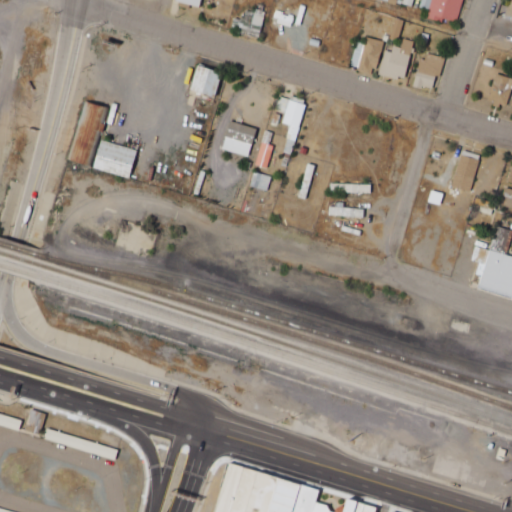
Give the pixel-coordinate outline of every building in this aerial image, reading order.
[(455,24),(462,0),(431,0),(427,16),(455,24)] [(242,9),(240,20),(233,18),(231,25),(259,33),(264,12),(253,9),(252,12),(242,9)] [(388,39),(397,42),(402,21),(393,19),(388,39)] [(374,76),(384,42),(366,37),(356,70),(374,76)] [(404,81),(414,41),(401,38),(399,45),(386,42),(378,74),(404,81)] [(409,84),(429,93),(444,60),(424,51),(409,84)] [(223,72),(198,64),(189,89),(215,97),(223,72)] [(504,107),(511,87),(511,78),(494,72),(483,99),(504,107)] [(297,128),(304,104),(278,96),(274,110),(284,113),(281,123),(297,128)] [(105,107),(82,101),(68,160),(91,166),(105,107)] [(255,128),(229,120),(220,149),(247,157),(255,128)] [(129,178),(136,149),(99,140),(92,169),(129,178)] [(272,145),(260,142),(253,165),(265,168),(272,145)] [(450,185),(468,191),(478,158),(460,152),(450,185)] [(312,164),(304,163),(298,197),(306,198),(312,164)] [(265,191),(270,176),(253,171),(248,186),(265,191)] [(369,193),(369,184),(329,182),(328,192),(369,193)] [(498,204),(511,208),(511,188),(503,186),(498,204)] [(362,208),(327,207),(327,215),(362,217),(362,208)] [(511,295),(511,254),(505,253),(511,230),(493,225),(487,248),(474,245),(471,260),(478,262),(474,276),(482,278),(480,288),(511,295)] [(26,430),(32,409),(47,414),(41,434),(26,430)] [(0,413),(23,420),(21,428),(26,430),(41,434),(45,436),(48,428),(119,449),(116,460),(0,425),(0,413)] [(212,511),(227,463),(300,485),(291,511),(212,511)] [(291,511),(355,511),(358,502),(345,498),(340,511),(331,511),(329,511),(325,505),(315,502),(318,491),(300,485),(291,511)] [(355,511),(358,502),(375,507),(373,511),(355,511)]
